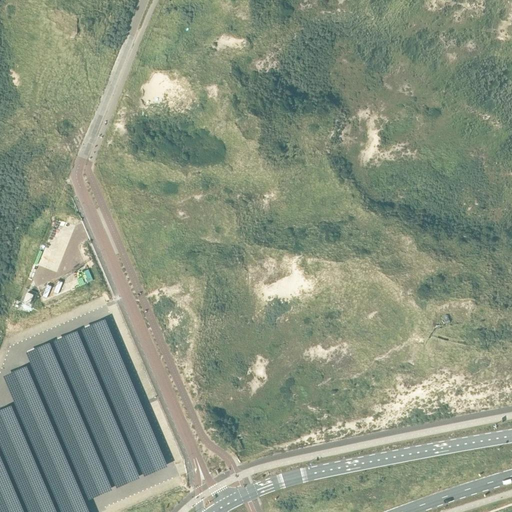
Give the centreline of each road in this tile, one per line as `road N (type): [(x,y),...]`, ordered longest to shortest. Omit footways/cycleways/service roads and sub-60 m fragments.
road 1 (unclassified): [(197,462),(76,181),(144,0)]
road 2 (primary): [(511,436),(286,479),(221,507)]
